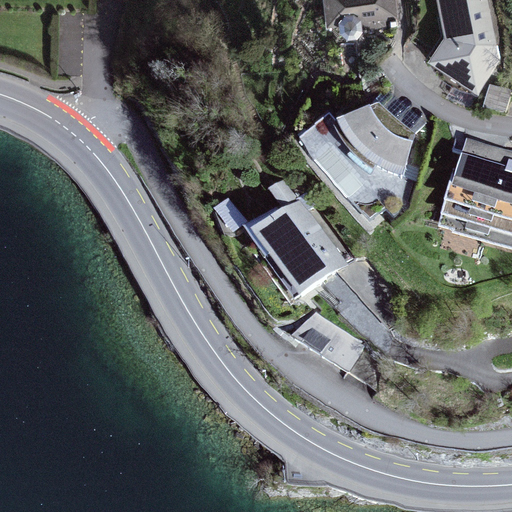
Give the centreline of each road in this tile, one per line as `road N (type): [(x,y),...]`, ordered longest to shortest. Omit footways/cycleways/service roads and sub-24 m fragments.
road 1 (residential): [(511,435),(454,445),(340,404),(266,345),(121,117),(97,108),(72,133)]
road 2 (primary): [(511,485),(396,477),(288,427),(212,349),(131,206),(72,133)]
road 3 (residential): [(511,128),(432,104),(392,65)]
